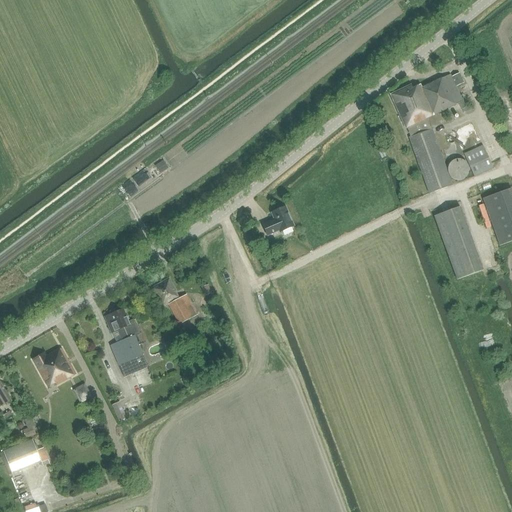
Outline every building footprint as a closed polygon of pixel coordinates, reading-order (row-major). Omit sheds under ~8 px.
[(452,77),(456,87),(464,83),(460,73),(452,77)] [(452,186),(428,118),(459,103),(461,109),(465,108),(463,102),(450,75),(422,88),(421,85),(412,89),(411,85),(390,95),(406,129),(407,129),(411,137),(409,138),(429,194),(452,186)] [(464,154),(474,177),(493,169),(483,146),(464,154)] [(153,163),(157,168),(165,163),(161,158),(153,163)] [(468,174),(468,170),(468,166),(465,163),(464,161),(462,160),(458,160),(454,160),(452,162),(450,163),(448,166),(447,170),(448,173),(449,175),(450,177),(452,179),(453,180),(457,181),(460,180),(463,179),(465,178),(466,177),(468,174)] [(158,170),(160,173),(167,169),(164,165),(158,170)] [(511,190),(511,189),(482,199),(499,246),(511,241),(511,190)] [(294,226),(285,207),(271,213),(274,220),(262,225),(267,236),(279,231),(280,233),(294,226)] [(459,207),(434,216),(457,280),(483,271),(459,207)] [(155,300),(160,309),(169,305),(179,324),(197,315),(186,295),(179,298),(176,293),(177,293),(169,279),(151,288),(157,299),(155,300)] [(202,288),(205,297),(211,294),(208,286),(202,288)] [(110,315),(105,318),(111,334),(118,331),(123,341),(111,346),(120,366),(124,376),(147,366),(143,356),(139,347),(140,347),(139,344),(138,345),(135,337),(140,335),(133,321),(129,323),(123,310),(117,312),(116,311),(114,310),(110,312),(109,314),(110,315)] [(44,353),(32,360),(48,388),(55,383),(56,385),(76,375),(61,348),(46,357),(44,353)] [(0,404),(10,399),(0,382),(0,404)] [(130,394),(130,386),(121,386),(121,394),(130,394)] [(120,402),(112,406),(119,422),(127,418),(120,402)] [(3,452),(12,474),(42,462),(33,440),(3,452)] [(45,455),(40,457),(42,462),(43,465),(48,462),(45,455)]
